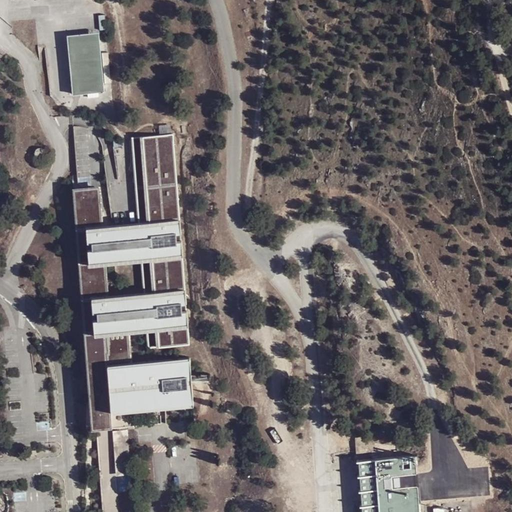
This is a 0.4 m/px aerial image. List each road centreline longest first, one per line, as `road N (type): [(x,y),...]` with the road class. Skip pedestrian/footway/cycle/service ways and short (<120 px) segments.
road 1 (unclassified): [(215,0),(235,94),(233,219),(307,314),(325,511)]
road 2 (unclassified): [(0,39),(28,62),(60,150),(59,168),(0,287)]
road 3 (unclassified): [(75,511),(59,354),(38,320),(0,288)]
road 4 (track): [(271,0),(242,238)]
road 5 (track): [(112,0),(126,122)]
